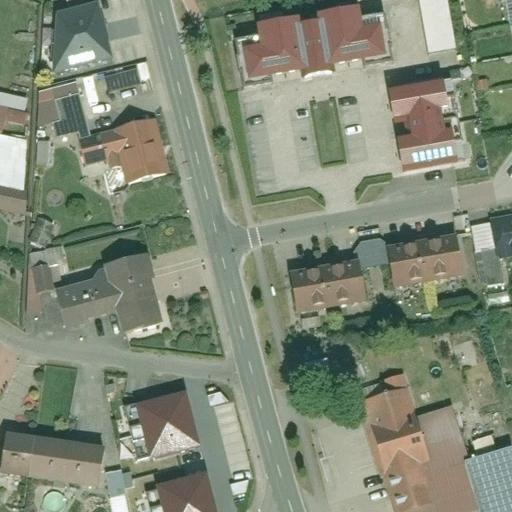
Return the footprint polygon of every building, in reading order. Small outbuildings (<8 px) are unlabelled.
[(447,0),(419,0),(425,54),(454,51),(447,0)] [(59,76),(121,62),(106,3),(64,13),(59,76)] [(343,74),(342,67),(397,58),(391,26),(373,29),(370,7),(326,15),(328,22),(311,25),(310,19),(266,26),(270,49),(252,52),(257,82),(308,73),(309,80),(343,74)] [(109,76),(114,93),(147,84),(142,67),(109,76)] [(84,138),(97,135),(83,81),(43,91),(41,127),(56,123),(60,139),(83,132),(84,138)] [(403,173),(465,163),(451,81),(388,92),(394,126),(405,124),(408,139),(398,141),(403,173)] [(5,122),(24,126),(29,100),(0,93),(0,131),(3,132),(5,122)] [(131,185),(175,174),(162,118),(97,135),(84,138),(82,138),(88,166),(114,159),(116,169),(127,167),(131,185)] [(0,207),(32,212),(34,140),(5,134),(0,185),(0,207)] [(38,142),(36,165),(47,166),(48,143),(38,142)] [(34,242),(50,249),(61,224),(44,217),(34,242)] [(511,217),(494,221),(499,249),(501,257),(511,255),(511,217)] [(394,246),(401,288),(471,278),(465,236),(394,246)] [(501,257),(499,249),(485,252),(491,289),(506,286),(501,257)] [(130,334),(170,324),(153,256),(112,267),(103,269),(97,281),(63,291),(72,326),(124,312),(130,334)] [(369,261),(296,273),(304,317),(376,305),(369,261)] [(42,292),(60,289),(55,265),(38,268),(42,292)] [(305,362),(307,382),(330,380),(329,361),(305,362)] [(407,379),(356,394),(391,511),(511,511),(511,457),(510,452),(467,465),(449,406),(418,416),(407,379)] [(183,400),(124,413),(134,463),(194,450),(183,400)] [(103,454),(6,441),(0,484),(97,497),(103,454)] [(106,474),(110,511),(126,511),(122,472),(106,474)] [(212,511),(206,484),(144,499),(147,511),(212,511)]
